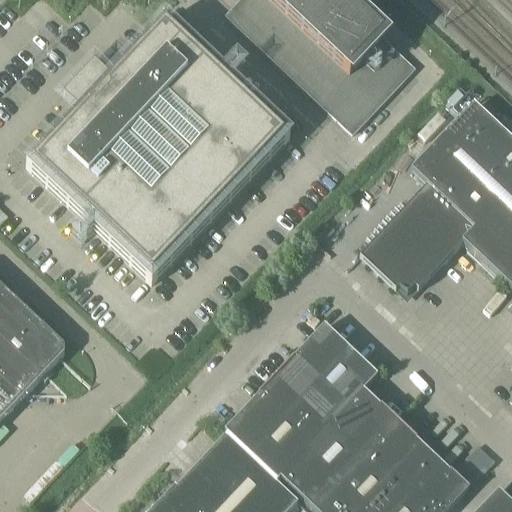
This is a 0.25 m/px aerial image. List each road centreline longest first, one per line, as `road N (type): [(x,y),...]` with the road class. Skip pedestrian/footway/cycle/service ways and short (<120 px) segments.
road 1 (unknown): [(0,186),(137,314),(162,308),(206,274),(258,224),(322,140),(313,117),(208,0)]
road 2 (unclassified): [(84,511),(306,284),(328,279),(382,315),(511,448)]
road 3 (unknown): [(0,258),(87,336),(106,378),(99,400),(1,511)]
road 4 (unknown): [(0,156),(114,40)]
